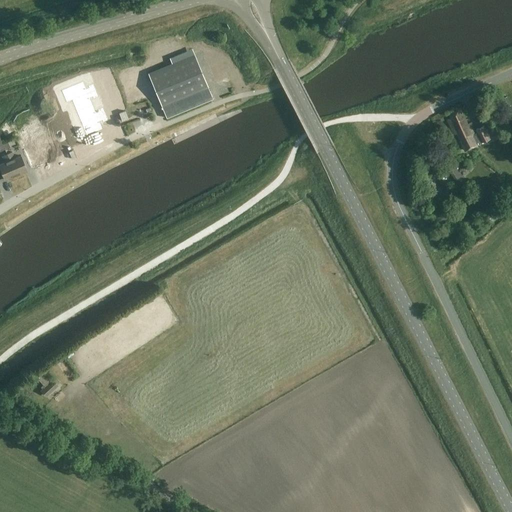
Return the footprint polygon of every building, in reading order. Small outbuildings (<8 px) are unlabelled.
[(167,119),(213,100),(194,54),(148,74),(167,119)] [(508,96),(501,99),(505,108),(511,105),(508,96)] [(493,102),(484,107),(487,112),(496,108),(493,102)] [(450,115),(452,118),(449,119),(452,128),(456,126),(462,141),(461,141),(465,151),(491,140),(485,127),(477,131),(478,133),(476,134),(472,123),(468,125),(461,110),(450,115)] [(122,121),(128,119),(126,111),(120,113),(122,121)] [(504,125),(498,112),(487,117),(493,130),(504,125)] [(30,137),(23,140),(31,159),(38,157),(30,137)] [(5,162),(0,164),(0,167),(5,179),(27,170),(21,156),(15,158),(13,152),(2,156),(5,162)] [(66,372),(70,369),(64,362),(61,365),(66,372)] [(41,377),(47,371),(42,367),(37,374),(41,377)] [(41,391),(45,396),(57,384),(53,380),(41,391)]
